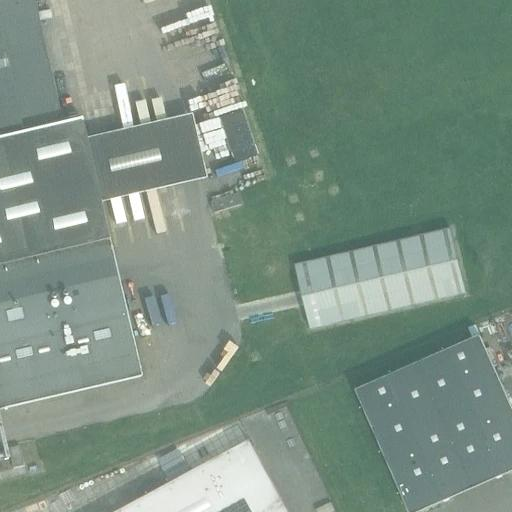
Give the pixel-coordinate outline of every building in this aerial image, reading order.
[(0,0),(0,410),(140,378),(100,204),(206,179),(191,115),(85,140),(81,119),(61,124),(32,0),(0,0)] [(296,267),(300,287),(310,331),(467,294),(452,231),(296,267)] [(511,408),(481,337),(356,392),(408,511),(423,511),(450,501),(449,498),(496,477),(497,480),(511,473),(511,408)] [(120,511),(287,511),(250,442),(120,511)] [(9,449),(13,469),(24,467),(19,446),(9,449)]
